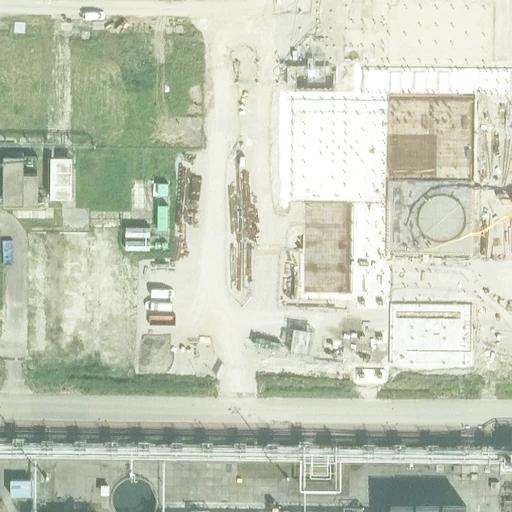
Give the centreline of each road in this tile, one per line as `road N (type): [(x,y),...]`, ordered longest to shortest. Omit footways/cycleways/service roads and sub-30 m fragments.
road 1 (unclassified): [(0,404),(511,410)]
road 2 (unknown): [(9,404),(13,255),(0,225)]
